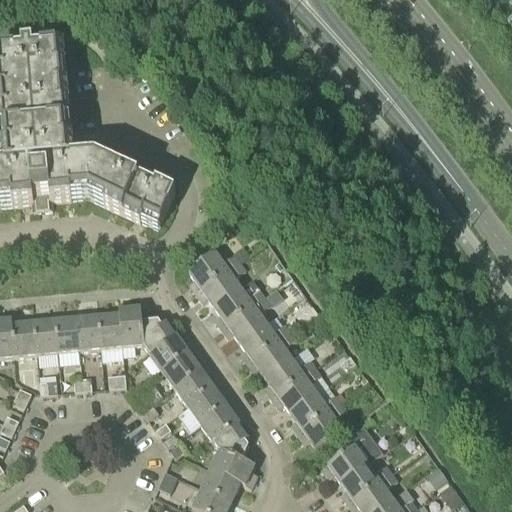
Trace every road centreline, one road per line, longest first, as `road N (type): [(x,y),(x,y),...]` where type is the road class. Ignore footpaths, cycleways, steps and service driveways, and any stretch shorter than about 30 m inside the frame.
road 1 (residential): [(152,271),(185,226),(188,182),(97,71)]
road 2 (residential): [(152,271),(263,434),(273,467)]
road 3 (secondary): [(381,91),(511,260)]
road 4 (secondary): [(511,155),(389,0)]
road 5 (residential): [(0,232),(56,227),(115,235),(152,271)]
road 6 (residential): [(90,511),(113,508),(125,462),(100,427),(51,433)]
road 7 (secondary): [(290,0),(381,91)]
